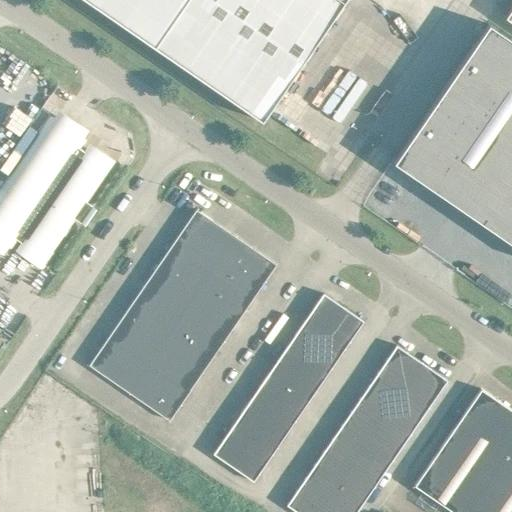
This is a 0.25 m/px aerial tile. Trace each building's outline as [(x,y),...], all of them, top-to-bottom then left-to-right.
[(94,0),(262,115),(340,0),(94,0)] [(511,34),(488,18),(393,157),(511,238),(511,34)] [(0,180),(0,235),(11,243),(18,234),(49,255),(54,247),(50,244),(61,228),(65,231),(71,222),(67,220),(106,162),(80,144),(86,134),(49,109),(0,180)] [(196,203),(88,359),(169,415),(276,258),(196,203)] [(212,448),(253,476),(363,315),(323,287),(212,448)] [(286,499),(304,511),(351,511),(447,374),(396,339),(286,499)] [(414,480),(460,511),(511,511),(511,404),(480,383),(414,480)] [(122,511),(121,492),(1,500),(2,511),(122,511)]
